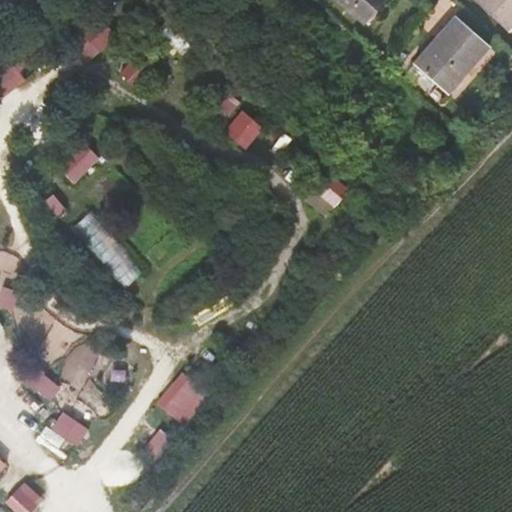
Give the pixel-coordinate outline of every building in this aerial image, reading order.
[(329,0),(357,25),(379,0),(329,0)] [(511,0),(465,0),(463,2),(504,38),(511,27),(511,0)] [(98,15),(70,41),(88,61),(117,35),(98,15)] [(447,20),(407,65),(441,97),(481,52),(447,20)] [(0,91),(3,96),(31,74),(10,48),(0,56),(0,91)] [(123,68),(131,82),(153,69),(145,55),(123,68)] [(58,164),(76,181),(101,155),(83,138),(58,164)] [(307,197),(326,214),(349,189),(331,172),(307,197)] [(92,209),(72,228),(127,285),(147,266),(92,209)] [(35,366),(25,379),(52,398),(61,385),(35,366)] [(183,373),(157,401),(183,425),(209,396),(183,373)] [(52,428),(78,445),(90,428),(64,410),(52,428)] [(0,453),(0,473),(10,462),(0,453)] [(26,480),(7,501),(18,511),(30,511),(44,497),(26,480)]
